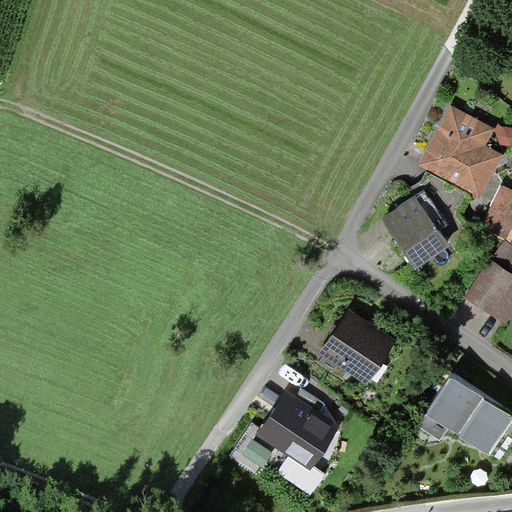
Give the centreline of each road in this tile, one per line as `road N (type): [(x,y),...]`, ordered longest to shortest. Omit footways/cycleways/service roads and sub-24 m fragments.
road 1 (track): [(333,255),(289,228),(0,105)]
road 2 (residential): [(333,255),(169,511)]
road 3 (residential): [(445,51),(333,255)]
road 4 (residential): [(511,371),(333,255)]
